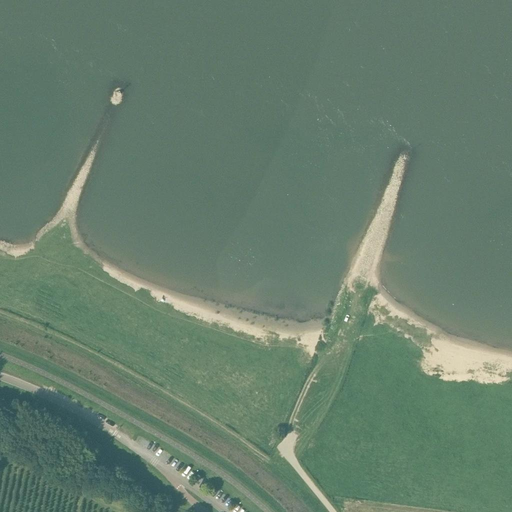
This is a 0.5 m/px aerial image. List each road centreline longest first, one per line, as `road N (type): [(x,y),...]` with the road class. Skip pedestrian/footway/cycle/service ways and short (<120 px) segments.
road 1 (unclassified): [(154,461),(91,418),(0,376)]
road 2 (track): [(353,295),(293,433)]
